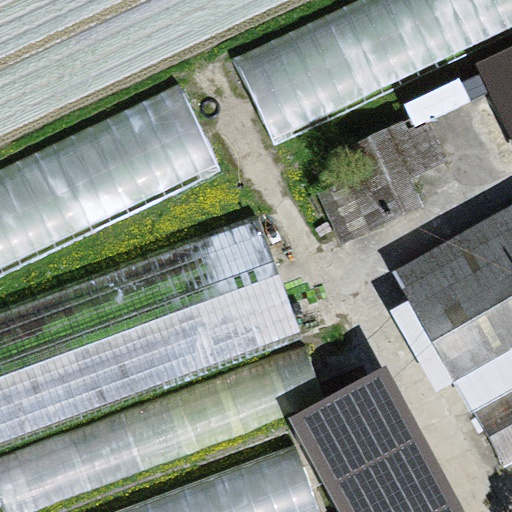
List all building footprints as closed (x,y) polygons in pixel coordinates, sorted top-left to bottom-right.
[(431,148),(367,173),(387,223),(425,207),(414,179),(439,169),(431,148)] [(511,215),(407,274),(511,462),(511,461),(511,215)] [(259,216),(0,306),(0,439),(300,335),(259,216)] [(440,511),(385,404),(309,442),(343,511),(440,511)] [(310,511),(286,446),(107,511),(310,511)]
